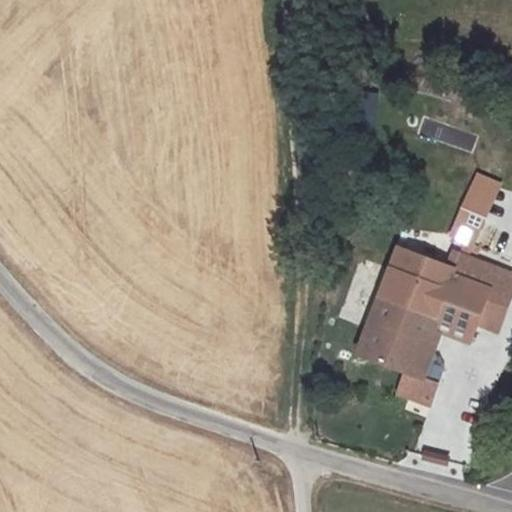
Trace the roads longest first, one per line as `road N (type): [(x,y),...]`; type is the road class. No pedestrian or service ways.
road 1 (track): [(298,450),(292,429),(303,262),(289,0)]
road 2 (unclassified): [(0,277),(65,351),(123,385),(298,450)]
road 3 (unclassified): [(298,450),(511,509)]
